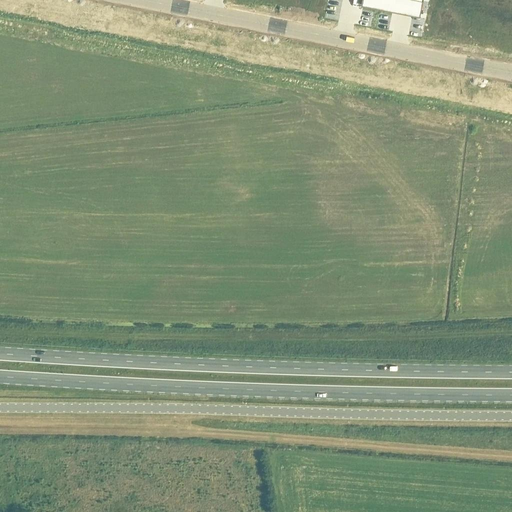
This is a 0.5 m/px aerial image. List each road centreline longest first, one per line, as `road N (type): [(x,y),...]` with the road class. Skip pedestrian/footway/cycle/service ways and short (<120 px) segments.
road 1 (primary): [(0,377),(511,395)]
road 2 (primary): [(511,372),(0,354)]
road 3 (unclassified): [(0,242),(205,248),(511,237)]
road 4 (unclassified): [(0,408),(511,416)]
road 5 (unclassified): [(139,0),(511,72)]
